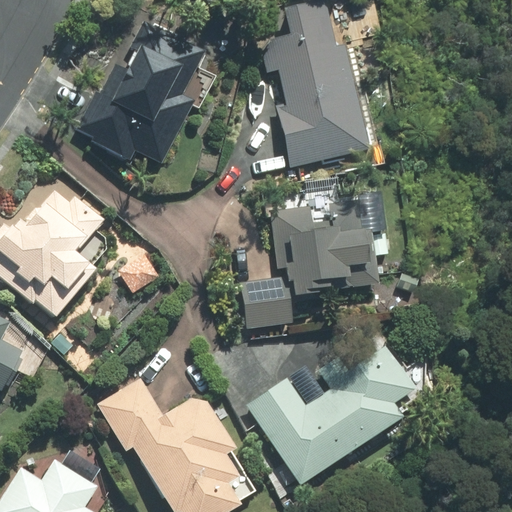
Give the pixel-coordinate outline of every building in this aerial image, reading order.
[(365,153),(342,47),(332,49),(322,2),(280,12),(286,38),(257,44),(263,75),(275,73),(282,106),(273,108),(286,170),(365,153)] [(201,55),(140,24),(127,49),(122,46),(97,96),(92,94),(73,132),(89,141),(85,147),(117,163),(118,160),(126,165),(131,155),(157,168),(191,105),(178,98),(201,55)] [(50,320),(92,271),(72,254),(100,221),(71,196),(65,203),(51,190),(20,226),(13,221),(6,229),(0,224),(0,283),(27,307),(30,303),(50,320)] [(314,295),(376,287),(368,231),(360,233),(356,203),(326,207),(328,223),(310,225),(308,209),(268,214),(275,271),(282,271),(283,279),(237,285),(243,332),(290,325),(289,319),(299,317),(298,304),(314,302),(314,295)] [(129,294),(155,278),(142,255),(115,272),(129,294)] [(410,294),(415,281),(400,274),(394,287),(410,294)] [(0,339),(8,325),(0,320),(0,389),(1,388),(4,389),(18,363),(16,361),(19,354),(0,343),(0,339)] [(71,346),(59,335),(51,343),(63,354),(71,346)] [(296,489),(399,422),(389,407),(409,395),(380,351),(345,374),(341,369),(320,382),(327,393),(302,409),(284,381),(243,408),(296,489)] [(129,451),(164,511),(232,511),(236,510),(223,488),(234,481),(221,459),(231,453),(205,406),(188,401),(159,418),(138,382),(95,407),(122,455),(129,451)] [(93,488),(52,461),(39,481),(18,468),(0,496),(0,511),(84,511),(80,509),(93,488)]
